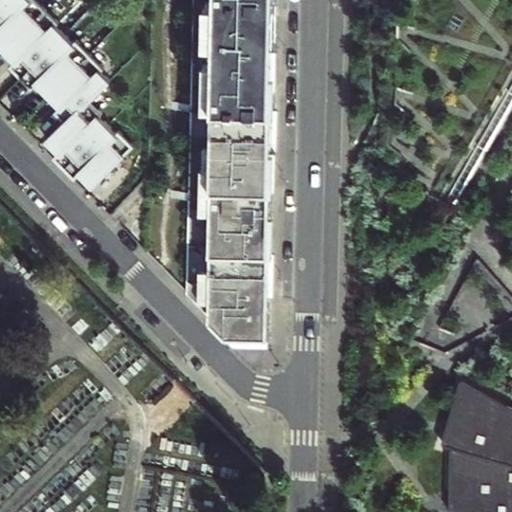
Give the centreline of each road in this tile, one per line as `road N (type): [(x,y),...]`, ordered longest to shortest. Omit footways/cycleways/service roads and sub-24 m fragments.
road 1 (residential): [(0,133),(237,377),(306,401)]
road 2 (residential): [(317,0),(306,401)]
